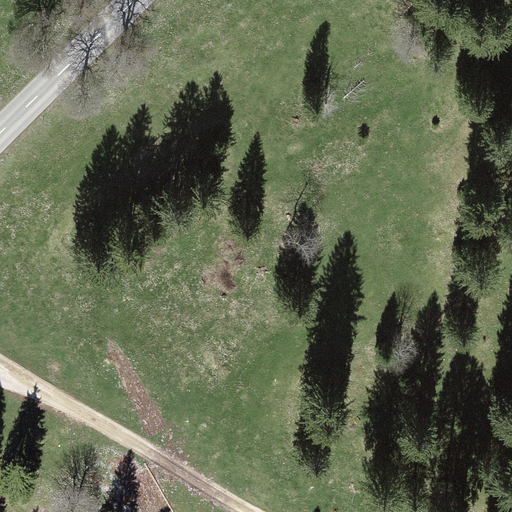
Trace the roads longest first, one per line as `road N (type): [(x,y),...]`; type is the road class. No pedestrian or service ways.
road 1 (track): [(231,511),(146,453),(0,371)]
road 2 (tertiary): [(141,0),(0,138)]
